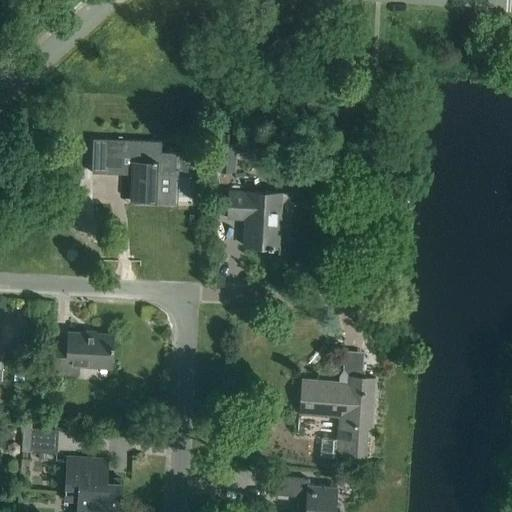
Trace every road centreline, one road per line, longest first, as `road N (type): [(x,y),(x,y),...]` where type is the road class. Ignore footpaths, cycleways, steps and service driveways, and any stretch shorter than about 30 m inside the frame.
road 1 (residential): [(187,292),(176,511)]
road 2 (residential): [(355,331),(352,304),(335,297),(187,292)]
road 3 (residential): [(187,292),(0,282)]
road 4 (residential): [(0,97),(108,0)]
